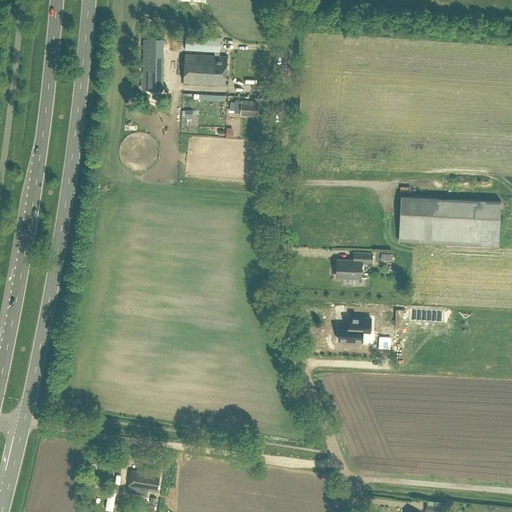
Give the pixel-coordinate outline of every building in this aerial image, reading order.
[(219,51),(220,38),(186,36),(185,49),(219,51)] [(143,64),(163,64),(163,38),(143,38),(143,64)] [(226,85),(227,55),(185,53),(183,83),(226,85)] [(255,101),(242,100),(241,101),(235,100),(234,111),(241,112),(241,114),(257,115),(258,104),(255,104),(255,101)] [(498,245),(500,200),(401,195),(399,240),(498,245)] [(337,259),(337,277),(361,278),(362,262),(372,262),(372,253),(354,252),(354,260),(337,259)] [(387,292),(388,284),(377,283),(376,291),(387,292)] [(385,320),(402,321),(403,310),(385,309),(385,320)] [(339,324),(338,340),(363,341),(363,331),(370,331),(371,318),(348,317),(348,325),(339,324)] [(128,486),(127,491),(142,493),(143,488),(157,490),(160,468),(144,466),(143,471),(130,469),(128,486)] [(124,510),(126,498),(118,497),(117,509),(124,510)] [(445,511),(446,505),(440,504),(441,502),(428,500),(427,504),(426,504),(426,510),(438,511),(440,511),(442,511),(445,511)]
